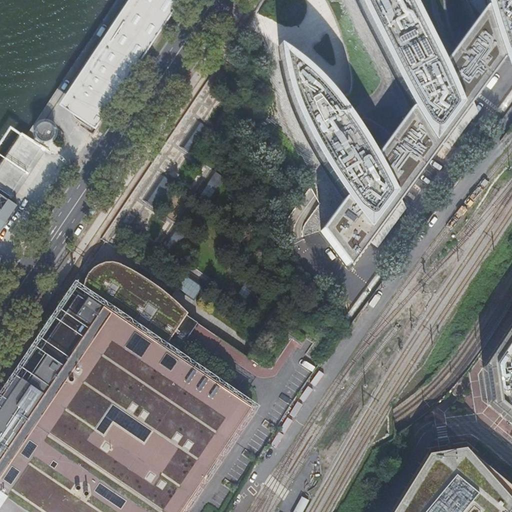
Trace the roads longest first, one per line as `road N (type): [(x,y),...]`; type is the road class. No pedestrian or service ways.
road 1 (primary): [(216,0),(0,319)]
road 2 (residential): [(383,511),(427,440),(466,422)]
